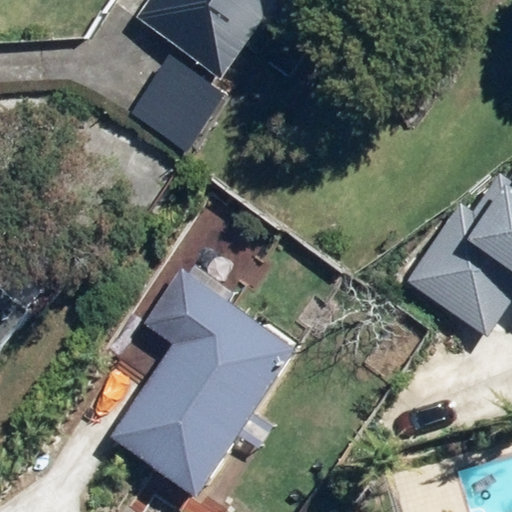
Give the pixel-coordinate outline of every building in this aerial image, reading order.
[(40,0),(0,0),(0,11),(25,27),(40,0)] [(375,0),(162,0),(152,16),(247,79),(291,11),(345,47),(375,0)] [(255,90),(187,44),(142,112),(210,157),(255,90)] [(0,375),(74,288),(0,225),(0,375)] [(200,265),(162,324),(189,342),(132,431),(228,493),(323,345),(200,265)]
